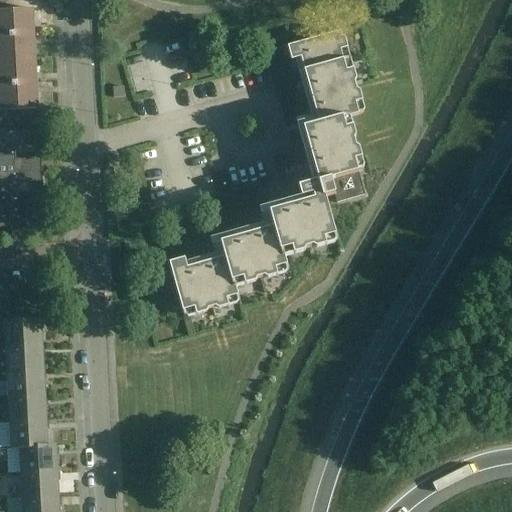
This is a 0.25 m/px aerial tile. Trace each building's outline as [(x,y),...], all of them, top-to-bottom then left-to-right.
[(0,36),(35,35),(34,10),(0,11),(0,36)] [(317,174),(302,178),(304,187),(300,188),(303,199),(314,196),(316,200),(271,213),(275,228),(222,243),(226,259),(189,269),(186,260),(171,264),(184,312),(196,309),(197,314),(230,305),(228,301),(240,297),(236,282),(244,279),(246,284),(279,275),(277,270),(289,267),(285,251),(293,249),(295,254),(328,245),(326,240),(338,237),(327,199),(334,197),(336,205),(366,196),(360,173),(357,162),(361,160),(352,129),(347,130),(345,121),(361,116),(358,105),(362,103),(342,33),(289,48),(293,62),(302,59),(320,125),(305,129),(317,174)] [(35,35),(0,36),(0,61),(37,60),(35,35)] [(37,60),(0,61),(0,86),(38,85),(37,60)] [(289,68),(276,73),(281,86),(294,80),(289,68)] [(38,85),(0,86),(0,112),(39,110),(38,85)] [(113,89),(114,99),(125,98),(124,88),(113,89)] [(36,234),(35,220),(38,220),(38,211),(34,211),(33,194),(43,194),(41,159),(16,160),(15,151),(0,151),(0,228),(12,228),(13,235),(36,234)] [(175,238),(165,243),(172,257),(182,252),(175,238)] [(5,322),(6,348),(43,346),(41,320),(5,322)] [(43,346),(6,348),(8,373),(44,372),(43,346)] [(8,373),(9,399),(45,397),(44,372),(8,373)] [(9,399),(10,424),(47,422),(45,397),(9,399)] [(48,447),(47,422),(10,424),(12,450),(20,450),(20,449),(48,448),(48,447)] [(56,446),(48,447),(48,448),(20,449),(20,450),(21,475),(58,473),(56,446)] [(21,475),(23,500),(59,498),(58,473),(21,475)] [(23,500),(23,511),(59,511),(59,498),(23,500)]
